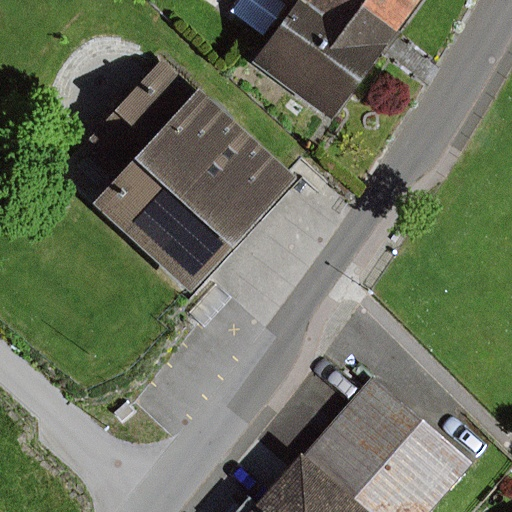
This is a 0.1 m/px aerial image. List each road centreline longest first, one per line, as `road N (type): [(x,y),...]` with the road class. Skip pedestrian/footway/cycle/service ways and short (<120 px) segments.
road 1 (residential): [(155,511),(273,361),(318,280),(458,91),(506,0)]
road 2 (residential): [(155,511),(0,352)]
